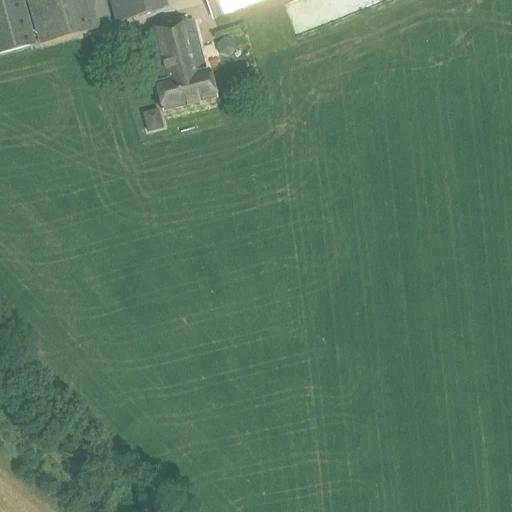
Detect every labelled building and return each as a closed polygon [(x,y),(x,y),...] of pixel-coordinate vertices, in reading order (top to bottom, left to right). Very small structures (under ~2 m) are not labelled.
[(0,0),(0,55),(36,46),(23,0),(0,0)] [(29,0),(41,44),(98,28),(90,0),(29,0)] [(111,0),(118,22),(158,11),(155,0),(111,0)] [(207,0),(215,18),(260,0),(207,0)] [(332,25),(383,0),(309,0),(290,10),(300,30),(328,16),(332,25)] [(164,112),(217,98),(210,70),(207,71),(194,20),(146,33),(159,83),(157,84),(164,112)]
